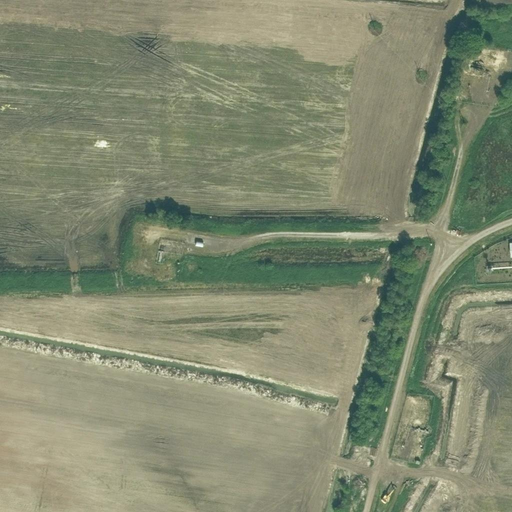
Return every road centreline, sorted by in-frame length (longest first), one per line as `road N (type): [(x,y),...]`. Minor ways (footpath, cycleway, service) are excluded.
road 1 (track): [(362,511),(416,305),(465,238),(511,216)]
road 2 (track): [(440,232),(184,241)]
road 3 (track): [(441,261),(440,232),(480,82)]
